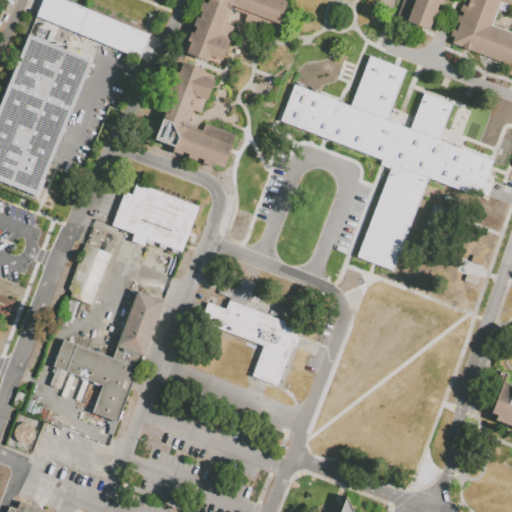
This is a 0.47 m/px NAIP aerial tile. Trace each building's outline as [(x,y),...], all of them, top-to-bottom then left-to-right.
[(35,18),(42,0),(62,0),(148,35),(138,60),(35,18)] [(133,0),(66,0),(77,4),(78,0),(105,11),(103,15),(146,33),(156,9),(133,0)] [(281,0),(286,2),(277,25),(233,9),(230,12),(226,24),(233,26),(219,65),(185,53),(189,42),(186,41),(190,31),(193,32),(194,28),(191,27),(195,16),(198,17),(200,12),(197,11),(201,1),(204,2),(204,0),(281,0)] [(442,0),(441,5),(437,4),(428,29),(397,18),(403,0),(442,0)] [(511,0),(511,75),(507,74),(510,66),(497,62),(482,56),(465,50),(452,45),(454,39),(448,37),(451,29),(457,32),(459,24),(455,22),(458,15),(462,16),(464,12),(459,11),(461,4),(466,6),(468,0),(511,0)] [(91,60),(37,197),(0,182),(0,103),(27,35),(91,60)] [(424,178),(486,197),(490,185),(484,184),(491,159),(438,142),(450,103),(420,93),(409,128),(386,121),(403,68),(365,56),(350,104),(290,85),(278,124),(381,156),(379,165),(385,167),(357,259),(395,270),(424,178)] [(204,124),(234,134),(221,170),(201,163),(202,160),(198,158),(197,161),(170,152),(172,146),(155,140),(164,113),(159,112),(178,60),(204,70),(203,72),(214,76),(201,114),(192,111),(187,125),(202,130),(204,124)] [(124,191),(111,225),(134,234),(131,241),(143,245),(146,238),(182,252),(199,206),(136,183),(132,195),(124,191)] [(0,213),(0,241),(20,250),(30,226),(0,213)] [(101,232),(91,229),(87,240),(97,244),(96,248),(109,253),(116,233),(103,228),(101,232)] [(64,296),(91,305),(110,254),(84,244),(64,296)] [(137,294),(117,346),(142,356),(162,303),(137,294)] [(0,315),(10,319),(16,303),(0,296),(0,315)] [(63,297),(54,324),(63,327),(65,321),(69,322),(76,302),(63,297)] [(276,387),(251,377),(263,347),(199,322),(206,303),(224,310),(228,301),(298,327),(295,335),(298,336),(293,349),(291,348),(276,387)] [(425,348),(413,378),(416,379),(407,404),(404,403),(393,434),(424,445),(416,466),(385,454),(383,459),(360,451),(362,446),(317,429),(325,408),(370,425),(382,394),(356,385),(365,360),(391,370),(402,339),(358,323),(365,302),(410,319),(412,314),(434,322),(432,327),(465,339),(457,360),(425,348)] [(52,367),(55,368),(48,386),(58,390),(65,372),(102,386),(92,413),(118,423),(138,369),(112,359),(62,341),(52,367)] [(138,369),(142,356),(117,346),(112,359),(138,369)] [(499,380),(511,385),(511,426),(492,419),(493,414),(487,411),(499,380)] [(340,511),(346,496),(353,511),(340,511)]
